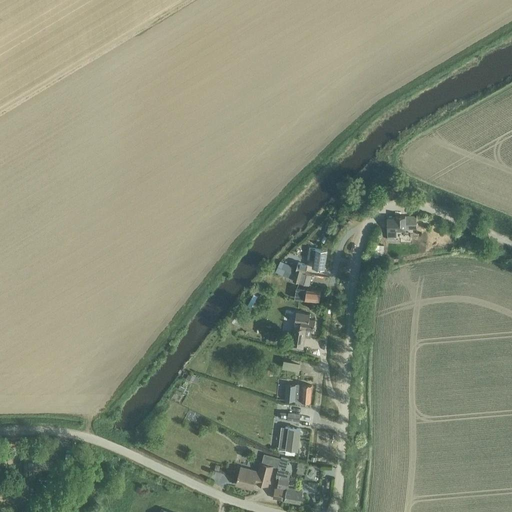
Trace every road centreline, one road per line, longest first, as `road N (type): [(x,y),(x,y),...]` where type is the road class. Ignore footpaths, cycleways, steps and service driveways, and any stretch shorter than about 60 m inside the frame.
road 1 (unclassified): [(335,511),(355,262),(366,227)]
road 2 (unclassified): [(0,431),(98,441),(225,499)]
road 3 (unclassified): [(511,242),(415,205),(386,209),(366,227)]
